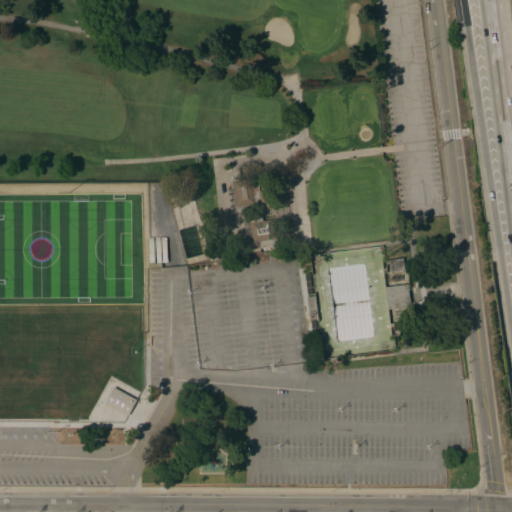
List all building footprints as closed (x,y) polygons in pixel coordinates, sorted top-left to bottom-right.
[(242,178),(242,180),(252,179),(253,185),(259,184),(260,189),(272,188),(274,208),(289,206),(290,217),(273,219),(272,213),(263,215),(263,220),(276,219),(278,238),(277,239),(278,245),(260,247),(259,240),(253,241),(250,216),(232,219),(228,188),(232,188),(231,179),(242,178)] [(405,269),(391,271),(389,259),(403,258),(405,269)] [(385,287),(408,283),(411,306),(388,309),(385,287)] [(307,297),(316,296),(318,318),(310,319),(307,297)] [(397,323),(411,321),(413,333),(398,335),(397,323)] [(105,402),(129,413),(136,398),(112,387),(105,402)]
